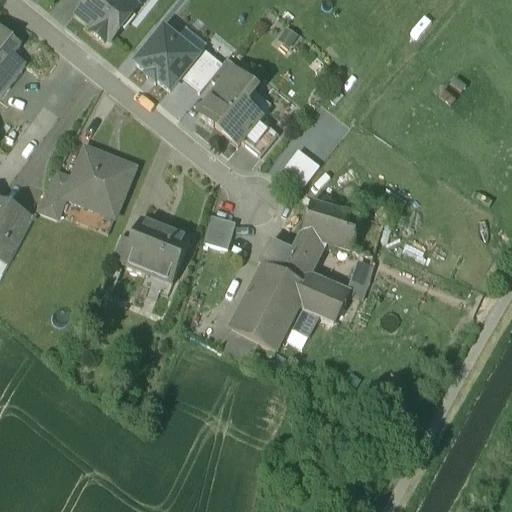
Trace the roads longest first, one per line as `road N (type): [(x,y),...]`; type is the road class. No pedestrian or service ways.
road 1 (residential): [(4,0),(270,222)]
road 2 (track): [(511,283),(387,511)]
